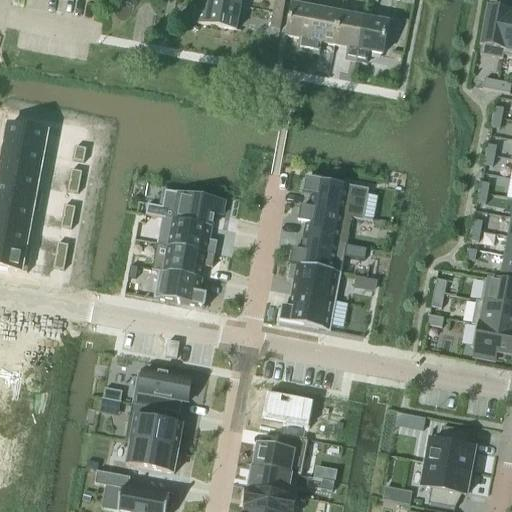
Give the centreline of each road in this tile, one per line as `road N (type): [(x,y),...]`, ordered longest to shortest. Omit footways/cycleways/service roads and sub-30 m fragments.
road 1 (residential): [(246,344),(511,392)]
road 2 (residential): [(0,298),(246,344)]
road 3 (residential): [(273,176),(246,344)]
road 4 (residential): [(246,344),(216,511)]
